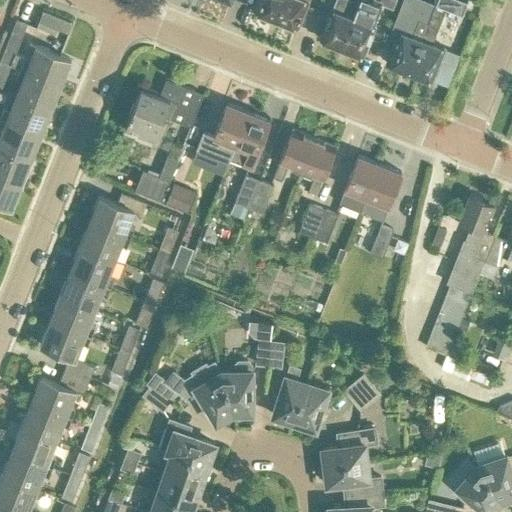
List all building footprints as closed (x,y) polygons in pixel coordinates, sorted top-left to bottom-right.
[(269,14),(275,17),(281,0),(258,0),(255,9),(256,9),(257,12),(265,16),(269,14)] [(281,0),(275,17),(281,19),(282,22),(290,25),(293,24),(295,25),(300,12),(303,10),(307,0),(281,0)] [(325,19),(327,20),(320,37),(361,53),(368,36),(370,37),(375,24),(364,19),(370,0),(382,0),(391,4),(392,0),(345,0),(341,10),(330,6),(325,19)] [(428,20),(435,1),(432,0),(400,0),(390,28),(397,31),(386,60),(389,61),(391,64),(396,66),(399,65),(409,69),(428,20)] [(428,20),(409,69),(419,73),(420,76),(425,78),(428,76),(431,77),(443,46),(431,41),(444,5),(460,11),(464,0),(434,0),(435,1),(428,20)] [(43,9),(37,23),(55,31),(57,27),(61,16),(43,9)] [(61,16),(57,27),(68,32),(73,21),(61,16)] [(20,66),(61,82),(71,57),(37,44),(31,59),(15,52),(27,22),(16,17),(0,58),(11,62),(10,63),(19,67),(20,66)] [(11,62),(0,58),(0,84),(2,85),(10,63),(11,62)] [(17,93),(51,107),(61,82),(20,66),(19,67),(16,76),(23,79),(17,93)] [(125,125),(155,136),(164,114),(190,124),(203,91),(166,76),(159,93),(140,85),(134,102),(133,101),(128,113),(129,114),(125,125)] [(0,115),(41,131),(51,107),(17,93),(11,108),(4,105),(0,115)] [(197,145),(229,157),(248,109),(226,100),(213,133),(203,128),(197,145)] [(248,109),(229,157),(251,166),(270,118),(248,109)] [(0,126),(3,128),(0,135),(0,143),(32,156),(41,131),(0,115),(0,126)] [(287,163),(301,168),(314,135),(292,126),(273,175),(282,178),(287,163)] [(314,135),(301,168),(314,174),(308,188),(316,192),(336,144),(314,135)] [(0,171),(22,181),(32,156),(0,143),(0,171)] [(379,161),(358,152),(339,201),(360,209),(366,194),(379,161)] [(134,188),(161,198),(177,157),(167,153),(159,174),(142,167),(134,188)] [(379,161),(366,194),(360,209),(382,218),(401,169),(379,161)] [(22,181),(0,171),(0,200),(12,206),(22,181)] [(248,205),(259,177),(245,172),(229,212),(243,217),(248,205)] [(273,183),(259,177),(248,205),(262,210),(273,183)] [(165,201),(188,210),(196,190),(173,181),(165,201)] [(98,194),(88,219),(130,235),(134,225),(127,222),(132,208),(142,212),(146,200),(121,190),(117,201),(98,194)] [(446,281),(450,282),(470,290),(483,258),(484,258),(494,233),(482,228),(492,202),(470,193),(459,219),(471,224),(465,238),(464,237),(446,281)] [(299,229),(312,234),(324,206),(310,200),(299,229)] [(324,206),(312,234),(326,240),(338,211),(324,206)] [(88,219),(79,243),(113,257),(119,242),(126,245),(130,235),(88,219)] [(369,250),(382,255),(393,227),(380,222),(369,250)] [(511,223),(506,238),(494,233),(484,258),(498,263),(502,253),(511,257),(511,256),(511,223)] [(168,224),(159,246),(169,251),(178,228),(168,224)] [(432,240),(440,244),(446,228),(438,225),(432,240)] [(79,243),(69,268),(110,284),(114,274),(107,271),(113,257),(79,243)] [(169,251),(159,246),(150,269),(161,273),(169,251)] [(173,263),(184,268),(191,252),(179,247),(173,263)] [(69,268),(59,293),(94,306),(99,292),(106,294),(110,284),(69,268)] [(153,275),(144,297),(155,302),(164,279),(153,275)] [(450,282),(446,293),(466,301),(470,290),(450,282)] [(59,293),(49,317),(91,333),(95,323),(88,321),(94,306),(59,293)] [(446,293),(442,303),(462,311),(466,301),(446,293)] [(155,302),(144,297),(135,320),(146,324),(155,302)] [(442,303),(437,313),(457,321),(462,311),(442,303)] [(176,310),(181,325),(197,320),(192,305),(176,310)] [(437,313),(433,324),(453,332),(457,321),(437,313)] [(91,333),(49,317),(40,342),(69,354),(65,365),(90,375),(95,363),(74,355),(80,341),(87,344),(91,333)] [(259,337),(268,339),(269,336),(270,325),(270,322),(260,321),(250,320),(248,328),(254,334),(260,335),(259,337)] [(129,322),(120,344),(131,348),(139,326),(129,322)] [(433,324),(429,334),(449,342),(453,332),(433,324)] [(449,342),(429,334),(425,345),(445,353),(449,342)] [(256,361),(268,363),(271,339),(259,337),(256,361)] [(271,339),(268,363),(280,364),(283,340),(271,339)] [(131,348),(120,344),(111,367),(122,372),(131,348)] [(151,383),(170,397),(177,388),(184,394),(195,387),(216,420),(233,410),(221,369),(220,369),(214,360),(207,364),(206,361),(192,370),(194,372),(184,378),(173,370),(166,379),(155,371),(148,380),(151,383)] [(466,373),(486,382),(492,369),(472,360),(466,373)] [(273,412),(294,419),(307,380),(297,377),(300,365),(289,361),(273,412)] [(252,368),(221,369),(233,410),(253,410),(252,368)] [(40,373),(30,398),(72,415),(76,405),(68,402),(74,388),(83,392),(88,380),(63,370),(59,381),(40,373)] [(345,388),(353,397),(371,382),(363,372),(345,388)] [(307,380),(294,419),(315,426),(328,387),(307,380)] [(371,382),(353,397),(360,406),(379,391),(371,382)] [(162,407),(170,397),(151,383),(144,392),(162,407)] [(30,398),(21,423),(55,437),(60,422),(68,425),(72,415),(30,398)] [(511,416),(511,398),(498,404),(496,410),(511,416)] [(98,400),(89,423),(100,427),(109,404),(98,400)] [(167,448),(207,462),(215,441),(187,432),(190,424),(170,417),(159,446),(167,449),(167,448)] [(21,423),(11,448),(52,464),(56,454),(49,451),(55,437),(21,423)] [(100,427),(89,423),(81,445),(91,449),(100,427)] [(324,461),(325,464),(367,459),(364,442),(376,440),(374,425),(337,431),(339,444),(322,446),(323,451),(319,451),(321,461),(324,461)] [(128,446),(124,456),(136,460),(140,451),(128,446)] [(11,448),(1,472),(35,486),(41,471),(48,474),(52,464),(11,448)] [(171,451),(165,470),(203,484),(208,472),(204,470),(207,462),(167,448),(167,449),(171,451)] [(79,449),(70,472),(80,476),(89,453),(79,449)] [(425,462),(437,465),(440,454),(428,451),(425,462)] [(511,469),(506,453),(477,462),(500,498),(511,494),(511,469)] [(136,460),(124,456),(121,465),(132,470),(136,460)] [(343,480),(344,492),(382,489),(381,475),(369,476),(367,459),(325,464),(325,467),(321,468),(323,477),(326,477),(327,482),(343,480)] [(488,511),(500,498),(477,462),(456,486),(486,511),(488,511)] [(165,470),(158,491),(193,503),(196,495),(199,496),(203,484),(165,470)] [(1,472),(0,474),(0,500),(29,511),(33,511),(37,503),(30,500),(35,486),(1,472)] [(80,476),(70,472),(61,494),(72,498),(80,476)] [(112,487),(108,496),(120,501),(124,491),(112,487)] [(371,511),(371,504),(383,503),(382,489),(344,492),(346,504),(329,505),(329,510),(326,510),(325,511),(371,511)] [(158,491),(150,511),(153,511),(192,511),(190,511),(193,503),(158,491)] [(120,501),(108,496),(105,506),(116,511),(120,501)] [(461,511),(462,506),(429,498),(426,510),(434,511),(461,511)] [(29,511),(0,500),(0,511),(29,511)] [(64,500),(59,511),(71,511),(75,504),(64,500)]
